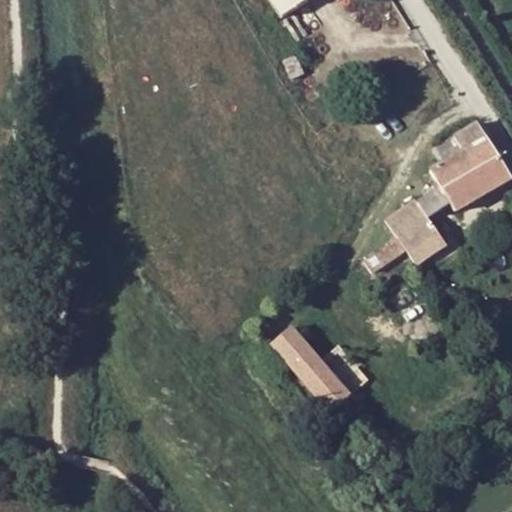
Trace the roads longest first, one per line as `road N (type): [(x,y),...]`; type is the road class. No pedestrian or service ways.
road 1 (track): [(67,458),(54,424),(65,288),(18,102),(12,0)]
road 2 (residential): [(511,171),(402,0)]
